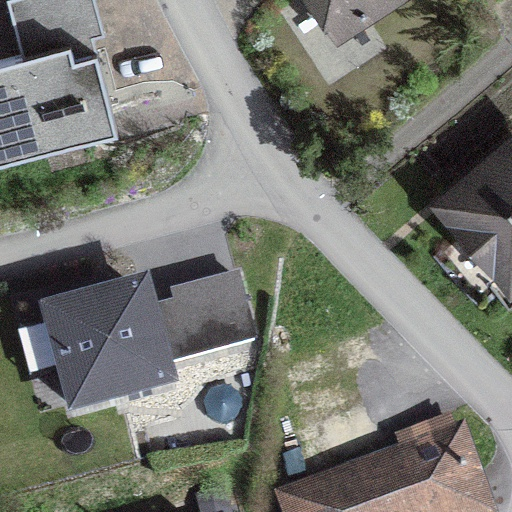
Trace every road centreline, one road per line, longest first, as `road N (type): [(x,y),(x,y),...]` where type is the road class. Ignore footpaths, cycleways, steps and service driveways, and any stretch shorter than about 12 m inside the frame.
road 1 (residential): [(511,414),(318,219),(275,161)]
road 2 (residential): [(0,257),(188,204),(275,161)]
road 3 (residential): [(275,161),(183,0)]
